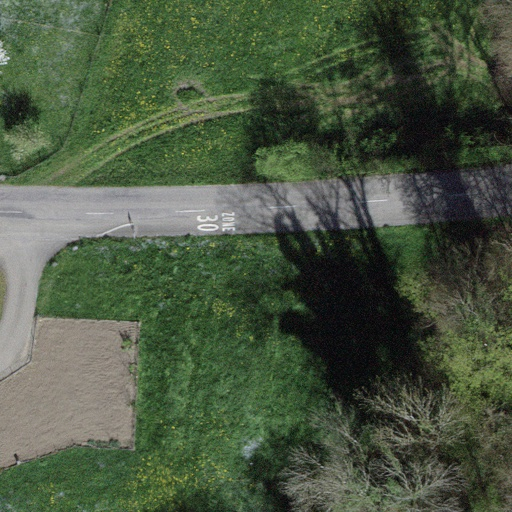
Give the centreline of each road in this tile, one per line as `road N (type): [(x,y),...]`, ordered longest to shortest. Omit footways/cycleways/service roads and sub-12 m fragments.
road 1 (residential): [(511,193),(0,220)]
road 2 (track): [(31,223),(9,353),(0,359)]
